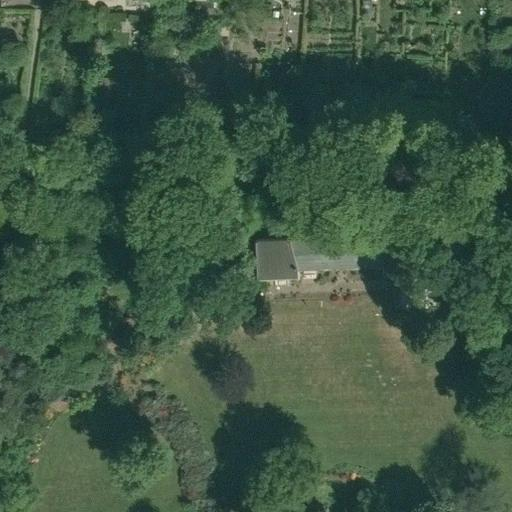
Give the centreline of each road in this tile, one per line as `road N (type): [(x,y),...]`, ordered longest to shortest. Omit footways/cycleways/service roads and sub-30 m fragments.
road 1 (track): [(511,242),(484,245),(458,270),(427,283),(0,302)]
road 2 (residential): [(511,170),(0,187)]
